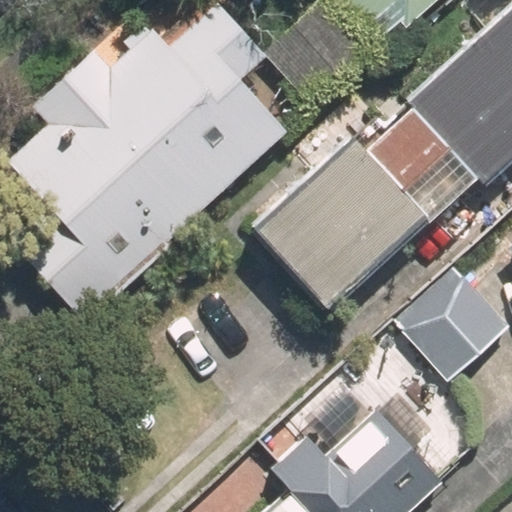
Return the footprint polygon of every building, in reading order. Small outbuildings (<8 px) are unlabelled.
[(261,0),(234,24),(310,109),(366,56),(314,0),(261,0)] [(511,0),(509,0),(399,100),(405,107),(365,144),(351,127),(241,227),(318,313),(470,175),(476,183),(511,150),(511,0)] [(429,0),(338,0),(374,39),(397,19),(402,25),(429,0)] [(157,238),(278,129),(235,81),(258,60),(206,3),(144,58),(117,28),(28,110),(43,128),(0,166),(0,228),(80,318),(162,244),(157,238)] [(503,327),(451,268),(391,322),(444,380),(503,327)] [(403,511),(436,482),(373,413),(319,463),(298,440),(264,470),(285,493),(263,511),(403,511)]
